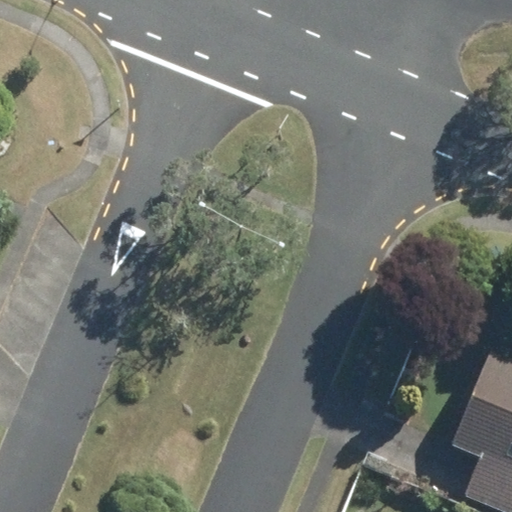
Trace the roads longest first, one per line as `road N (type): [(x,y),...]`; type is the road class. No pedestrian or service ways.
road 1 (residential): [(13,511),(123,247),(225,30)]
road 2 (residential): [(407,106),(236,511)]
road 3 (tertiary): [(407,106),(225,30)]
